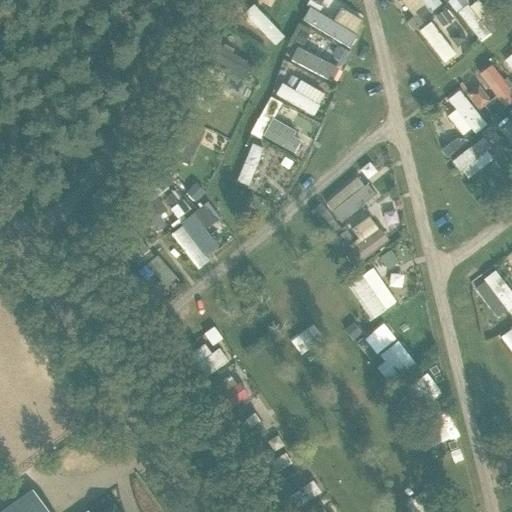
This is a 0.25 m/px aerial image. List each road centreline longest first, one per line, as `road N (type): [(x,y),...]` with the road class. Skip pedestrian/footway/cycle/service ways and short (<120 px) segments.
road 1 (unclassified): [(23,234),(215,511)]
road 2 (unclassified): [(157,0),(23,234)]
